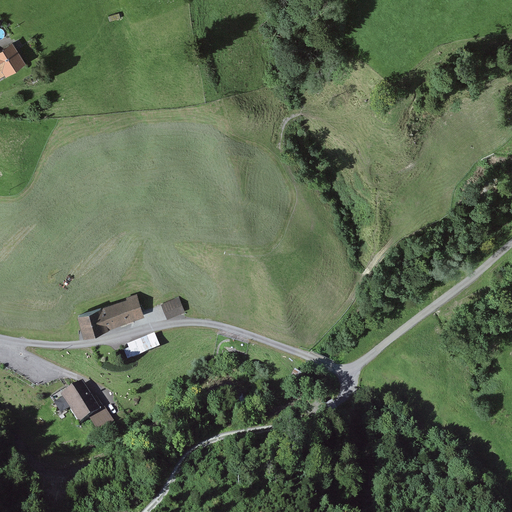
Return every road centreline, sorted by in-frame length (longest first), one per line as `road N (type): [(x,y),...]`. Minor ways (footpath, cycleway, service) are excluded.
road 1 (track): [(0,337),(56,345),(178,323),(217,325),(346,370)]
road 2 (track): [(346,370),(339,399),(323,411),(220,435),(194,450),(146,511)]
road 3 (track): [(346,370),(511,247)]
